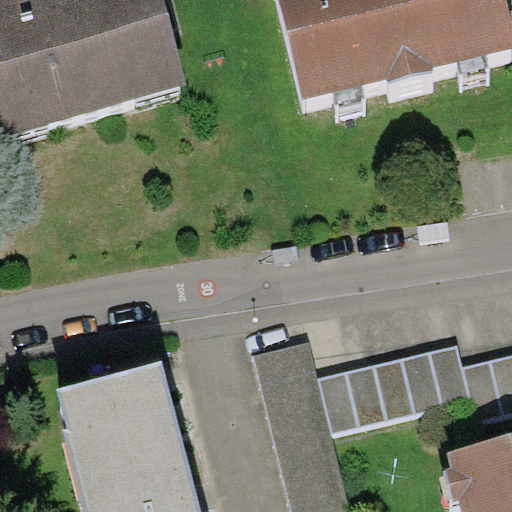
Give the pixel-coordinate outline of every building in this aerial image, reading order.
[(152,0),(64,0),(0,18),(0,153),(181,102),(152,0)] [(511,52),(498,0),(272,0),(304,119),(511,64),(511,52)] [(319,372),(309,331),(241,347),(282,511),(353,511),(334,432),(319,372)] [(453,338),(319,372),(334,432),(468,398),(459,362),(453,338)] [(511,349),(459,362),(468,398),(474,424),(511,414),(511,349)] [(87,511),(222,511),(178,355),(54,390),(87,511)] [(511,511),(511,440),(436,457),(448,511),(511,511)]
